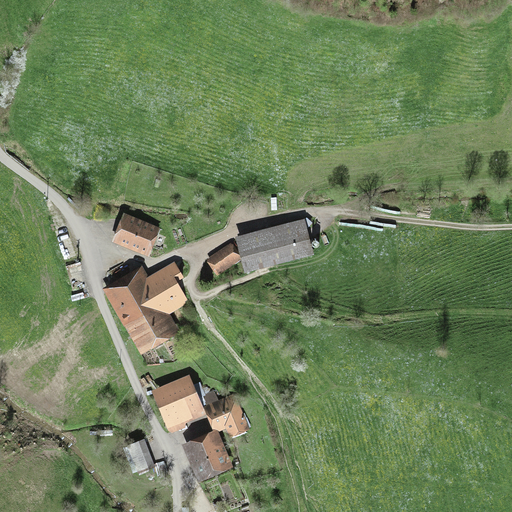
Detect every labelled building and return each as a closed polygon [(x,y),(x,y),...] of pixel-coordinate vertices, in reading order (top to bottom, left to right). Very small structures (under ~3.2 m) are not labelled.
[(116,203),(100,202),(99,211),(115,213),(116,203)] [(146,251),(155,229),(125,217),(117,239),(146,251)] [(240,239),(247,266),(310,250),(302,222),(240,239)] [(237,257),(230,247),(211,260),(219,270),(237,257)] [(81,262),(66,266),(76,301),(92,296),(81,262)] [(147,291),(135,270),(109,285),(144,345),(170,330),(161,315),(179,304),(175,295),(183,291),(177,281),(180,279),(172,264),(162,270),(153,287),(147,291)] [(158,395),(171,426),(201,413),(188,382),(158,395)] [(229,396),(217,401),(213,391),(202,395),(215,426),(226,421),(231,433),(245,428),(240,415),(242,415),(235,399),(231,400),(229,396)] [(213,437),(211,432),(188,443),(201,474),(225,464),(216,444),(219,443),(216,436),(213,437)] [(137,468),(151,463),(142,440),(128,445),(137,468)]
